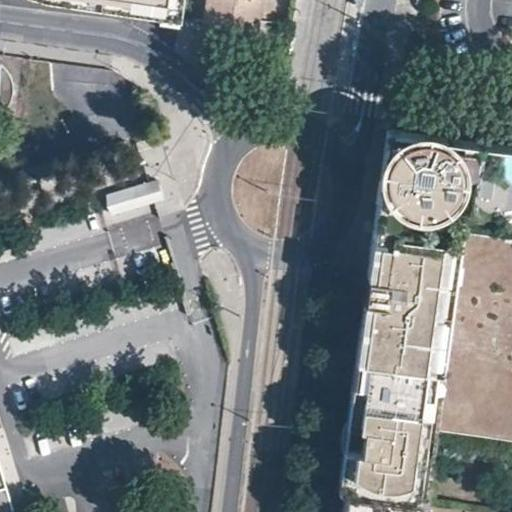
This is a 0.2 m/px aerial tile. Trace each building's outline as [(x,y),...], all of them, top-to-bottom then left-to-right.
[(179,17),(181,0),(54,0),(62,2),(107,7),(179,17)] [(255,27),(258,0),(207,0),(205,20),(255,27)] [(0,109),(1,109),(6,103),(11,97),(13,89),(13,81),(13,73),(9,65),(5,60),(0,56),(0,58),(0,109)] [(420,498),(438,369),(447,370),(440,429),(511,439),(511,143),(387,127),(339,486),(346,487),(342,511),(430,511),(432,499),(420,498)] [(159,177),(108,194),(114,212),(165,196),(159,177)]
